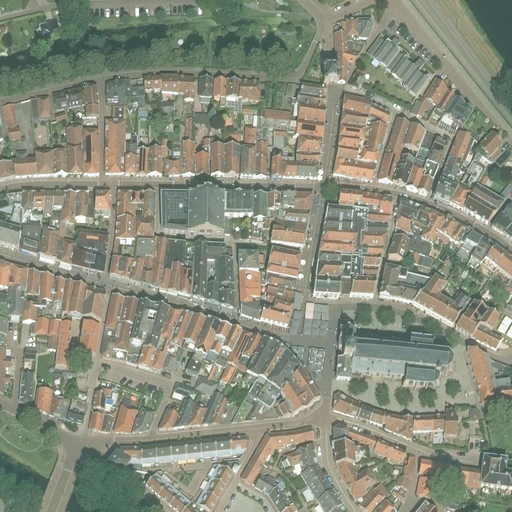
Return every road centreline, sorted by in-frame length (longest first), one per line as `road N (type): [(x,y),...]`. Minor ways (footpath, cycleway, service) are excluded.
road 1 (residential): [(237,322),(0,253)]
road 2 (residential): [(301,305),(398,311),(511,359)]
road 3 (residential): [(150,440),(168,386),(96,363),(82,441)]
road 4 (residential): [(101,80),(158,71),(295,80)]
road 5 (residential): [(0,19),(70,3),(187,0)]
road 6 (residential): [(324,185),(157,185)]
road 7 (secondary): [(511,116),(421,0)]
road 8 (residential): [(427,203),(451,139),(393,110)]
road 9 (residential): [(234,243),(156,237),(157,185)]
